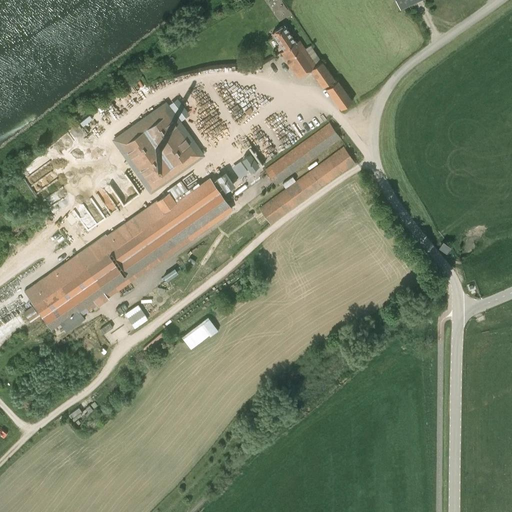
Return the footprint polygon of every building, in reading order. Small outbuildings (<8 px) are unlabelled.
[(394,0),(400,10),(422,0),(394,0)] [(295,43),(289,34),(284,26),(273,33),(279,42),(284,50),(280,52),(298,78),(310,70),(322,87),(334,78),(322,61),(316,65),(299,40),(295,43)] [(338,80),(326,89),(340,110),(352,100),(338,80)] [(150,194),(197,160),(205,155),(166,100),(112,139),(112,140),(150,194)] [(340,138),(329,122),(264,170),(275,185),(340,138)] [(355,163),(343,146),(324,160),(260,208),(263,212),(266,215),(268,218),(272,224),(355,163)] [(51,329),(60,323),(66,333),(85,319),(82,315),(227,214),(224,210),(230,206),(210,177),(175,201),(169,192),(156,201),(156,200),(107,235),(105,234),(24,291),(35,307),(38,310),(48,324),(51,329)] [(443,241),(439,247),(446,252),(450,246),(443,241)] [(142,311),(138,305),(125,314),(135,329),(148,320),(142,311)] [(188,348),(216,329),(207,317),(180,336),(188,348)] [(109,323),(100,329),(103,334),(112,327),(109,323)]
